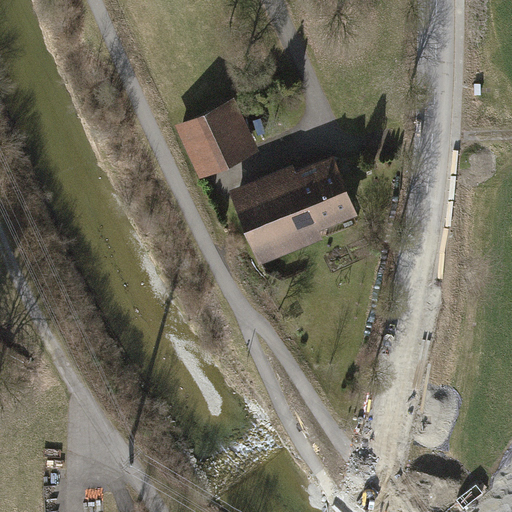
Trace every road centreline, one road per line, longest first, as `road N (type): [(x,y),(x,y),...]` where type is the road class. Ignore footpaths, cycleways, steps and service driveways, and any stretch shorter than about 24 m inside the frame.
road 1 (primary): [(364,511),(407,363),(427,244),(440,0)]
road 2 (track): [(96,0),(248,321)]
road 3 (track): [(248,321),(265,331),(394,511)]
